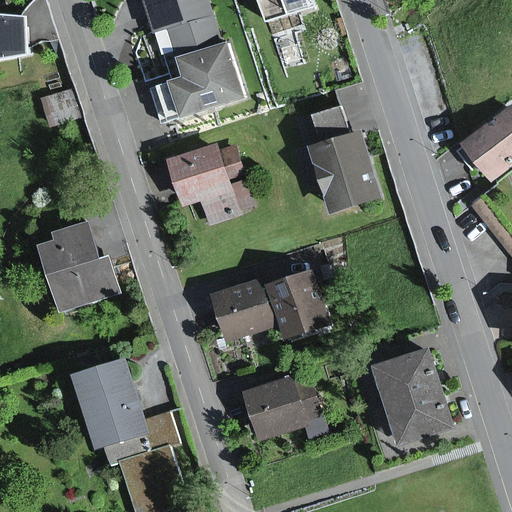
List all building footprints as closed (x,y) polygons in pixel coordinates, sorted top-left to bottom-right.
[(206,0),(145,0),(156,31),(160,30),(167,51),(177,48),(180,60),(222,46),(206,0)] [(316,0),(260,0),(269,23),(319,7),(316,0)] [(0,60),(1,59),(41,56),(41,12),(0,8),(0,60)] [(259,102),(241,47),(192,62),(197,79),(178,85),(190,123),(259,102)] [(337,110),(312,118),(321,144),(310,147),(333,215),(380,199),(358,134),(346,138),(337,110)] [(511,163),(511,112),(466,150),(491,181),(511,163)] [(218,147),(174,162),(188,204),(199,200),(204,216),(210,214),(213,222),(255,208),(235,149),(221,154),(218,147)] [(66,241),(51,246),(69,306),(125,289),(116,259),(102,264),(90,224),(63,232),(66,241)] [(315,272),(266,288),(276,322),(283,337),(331,321),(315,272)] [(263,281),(215,297),(228,338),(276,322),(266,288),(263,281)] [(383,361),(395,399),(451,382),(439,344),(383,361)] [(134,354),(78,372),(100,439),(109,436),(117,459),(125,456),(143,511),(150,511),(193,498),(174,441),(187,437),(177,407),(151,416),(134,354)] [(310,375),(248,395),(261,439),(308,424),(305,417),(321,411),(310,375)] [(451,382),(395,399),(408,439),(464,422),(451,382)]
